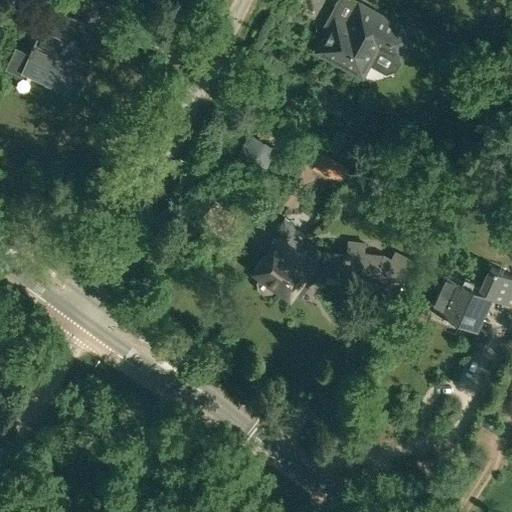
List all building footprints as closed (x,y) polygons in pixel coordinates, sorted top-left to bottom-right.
[(318,51),(363,75),(379,46),(400,58),(408,44),(411,43),(417,33),(410,29),(409,30),(360,4),(348,25),(336,18),(318,51)] [(24,71),(77,95),(91,64),(70,54),(77,39),(83,43),(92,23),(63,9),(48,41),(59,46),(55,55),(33,45),(30,52),(22,70),(24,71)] [(314,166),(340,181),(348,166),(322,151),(314,166)] [(373,290),(393,301),(408,272),(415,261),(396,251),(392,257),(385,253),(364,251),(364,245),(365,241),(347,239),(346,257),(320,254),(294,235),(293,226),(283,219),(277,229),(278,239),(265,258),(263,256),(253,270),(260,275),(257,279),(257,289),(265,294),(274,294),(278,289),(290,298),(293,294),(297,296),(300,296),(314,278),(326,279),(326,274),(361,278),(375,279),(373,290)] [(431,307),(478,327),(492,295),(511,303),(511,275),(491,266),(480,288),(446,273),(431,307)] [(467,326),(463,332),(494,353),(498,346),(467,326)]
